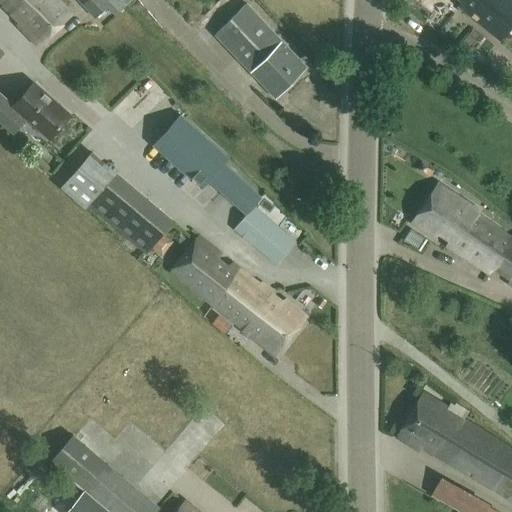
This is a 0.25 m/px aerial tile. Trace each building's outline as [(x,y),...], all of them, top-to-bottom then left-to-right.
[(0,0),(0,1),(39,42),(72,13),(58,0),(0,0)] [(119,12),(125,6),(118,0),(76,0),(95,18),(110,3),(119,12)] [(511,0),(462,0),(458,6),(500,40),(511,24),(511,0)] [(275,99),(306,67),(246,4),(214,35),(275,99)] [(69,115),(33,83),(14,105),(0,93),(0,122),(13,134),(27,118),(49,138),(69,115)] [(229,158),(180,115),(156,142),(204,185),(209,180),(224,163),(229,158)] [(209,180),(246,213),(261,196),(224,163),(209,180)] [(492,270),(511,239),(511,237),(477,213),(479,209),(477,208),(479,204),(455,188),(452,193),(438,184),(412,223),(433,238),(438,235),(448,242),(445,249),(486,277),(492,270)] [(146,255),(174,221),(137,190),(109,224),(146,255)] [(278,227),(254,207),(235,230),(275,264),(288,249),(272,235),(278,227)] [(212,305),(240,269),(233,264),(227,267),(216,259),(220,254),(200,238),(195,243),(171,272),(212,305)] [(511,239),(492,270),(509,281),(507,283),(511,286),(511,239)] [(240,269),(212,305),(240,328),(275,357),(306,317),(285,301),(282,302),(272,294),(273,291),(263,283),(256,282),(240,269)] [(511,451),(493,437),(463,419),(464,417),(424,393),(397,437),(418,450),(420,446),(507,498),(511,494),(511,451)] [(72,435),(51,460),(69,475),(90,449),(73,435),(72,435)] [(459,511),(501,511),(439,479),(430,496),(459,511)] [(114,511),(155,511),(160,507),(136,487),(114,511)] [(100,511),(77,493),(62,511),(100,511)] [(195,511),(184,503),(176,511),(195,511)]
